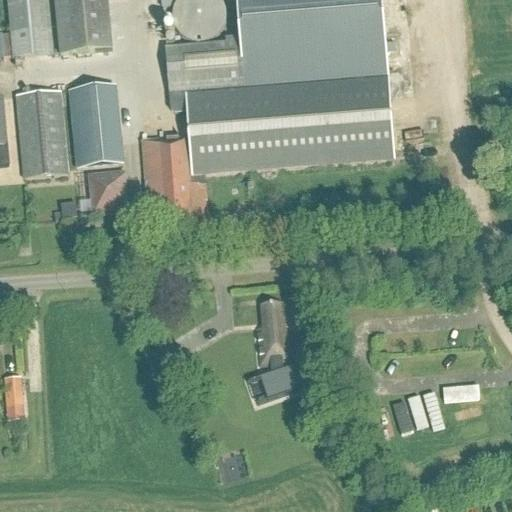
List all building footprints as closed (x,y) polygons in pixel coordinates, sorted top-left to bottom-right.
[(47,0),(7,0),(13,64),(53,60),(47,0)] [(106,0),(55,0),(61,61),(112,55),(106,0)] [(393,164),(386,83),(380,0),(237,0),(240,42),(225,43),(226,48),(166,53),(167,63),(163,67),(164,78),(168,81),(171,118),(186,116),(189,142),(141,146),(147,218),(160,217),(161,233),(193,230),(190,206),(206,204),(205,190),(193,191),(192,181),(393,164)] [(226,24),(226,21),(226,19),(226,17),(225,14),(225,12),(224,10),(223,8),(221,6),(220,4),(218,2),(217,1),(215,0),(183,0),(183,1),(181,3),(179,4),(178,6),(177,8),(176,10),(175,12),(174,14),(174,17),(173,19),(173,21),(173,24),(174,26),(174,28),(175,30),(176,32),(177,35),(178,36),(179,38),(181,40),(183,42),(184,43),(186,44),(188,45),(191,46),(193,47),(195,47),(197,48),(200,48),(202,48),(204,47),(207,47),(209,46),(211,45),(215,43),(217,42),(218,40),(220,38),(221,36),(223,35),(224,32),(225,30),(225,28),(226,26),(226,24)] [(70,96),(77,175),(124,170),(117,92),(70,96)] [(60,97),(17,101),(24,184),(68,180),(60,97)] [(4,103),(0,102),(0,170),(9,169),(4,103)] [(126,177),(91,181),(95,221),(131,217),(126,177)] [(74,208),(61,209),(63,223),(76,222),(74,208)] [(288,369),(283,321),(282,312),(262,314),(265,335),(258,336),(262,371),(271,371),(271,379),(249,386),(250,389),(261,386),(267,402),(297,392),(298,394),(301,393),(294,371),(283,375),(282,369),(288,369)] [(172,350),(184,377),(229,356),(216,330),(172,350)] [(150,359),(171,393),(187,383),(166,349),(150,359)] [(25,373),(27,417),(45,416),(42,372),(25,373)] [(4,384),(6,411),(8,426),(25,425),(23,411),(21,382),(4,384)]
